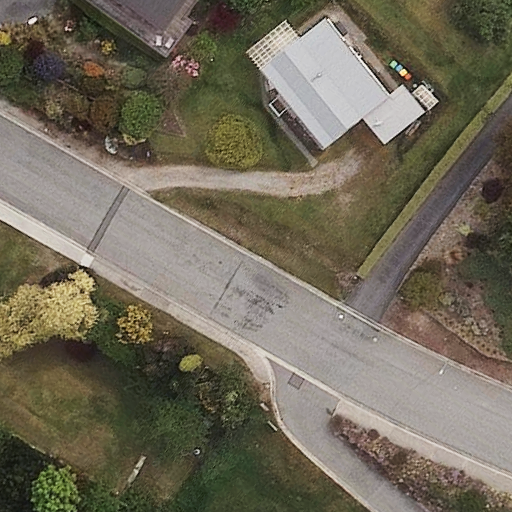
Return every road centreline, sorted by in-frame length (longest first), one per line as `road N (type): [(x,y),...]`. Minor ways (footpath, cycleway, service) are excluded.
road 1 (residential): [(0,145),(321,331)]
road 2 (residential): [(408,511),(350,480),(328,454),(306,377),(321,331)]
road 3 (residential): [(321,331),(421,389),(511,426)]
